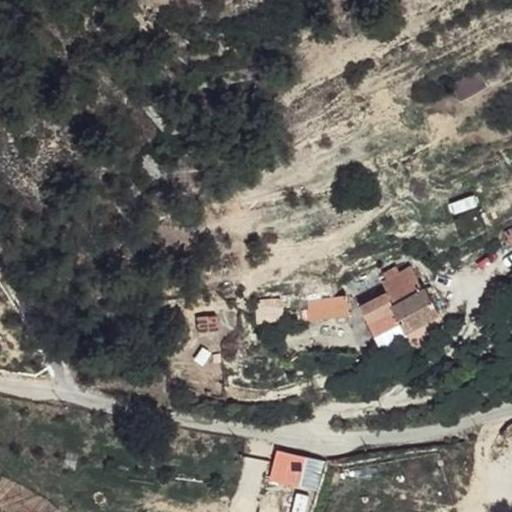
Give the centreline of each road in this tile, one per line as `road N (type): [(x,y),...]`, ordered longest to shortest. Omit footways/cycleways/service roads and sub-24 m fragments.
road 1 (residential): [(511,408),(440,427),(329,434),(88,398)]
road 2 (residential): [(88,398),(0,262)]
